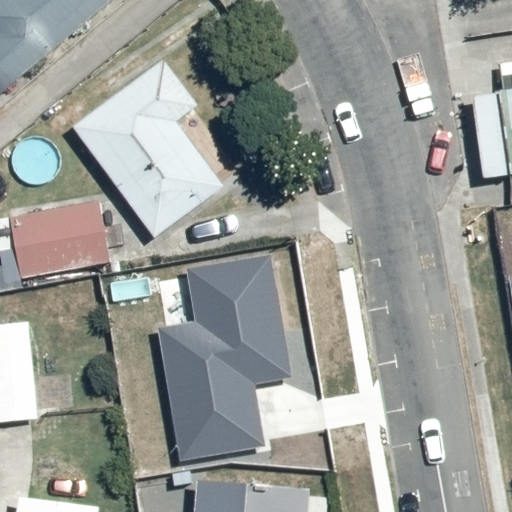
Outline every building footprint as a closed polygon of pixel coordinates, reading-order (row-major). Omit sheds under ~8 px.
[(0,0),(0,89),(108,0),(0,0)] [(164,106),(131,62),(42,130),(124,238),(187,190),(138,126),(164,106)] [(508,94),(475,99),(486,177),(511,173),(511,66),(503,67),(508,94)] [(75,200),(0,212),(0,280),(86,266),(75,200)] [(0,421),(13,421),(0,307),(0,421)] [(278,368),(205,381),(221,472),(293,459),(278,368)] [(272,511),(275,490),(172,478),(167,511),(272,511)] [(85,511),(86,508),(0,495),(0,511),(85,511)]
